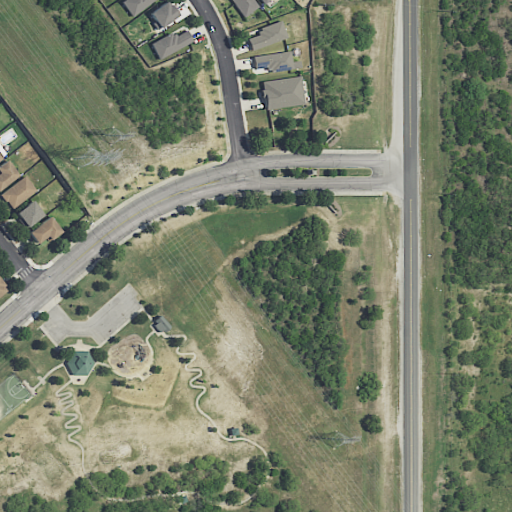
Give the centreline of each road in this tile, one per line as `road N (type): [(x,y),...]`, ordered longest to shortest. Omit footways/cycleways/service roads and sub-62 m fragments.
road 1 (tertiary): [(408,0),(411,511)]
road 2 (residential): [(410,159),(243,165),(183,190)]
road 3 (residential): [(183,190),(103,236),(0,326)]
road 4 (residential): [(183,190),(410,184)]
road 5 (residential): [(199,0),(225,58),(245,184)]
